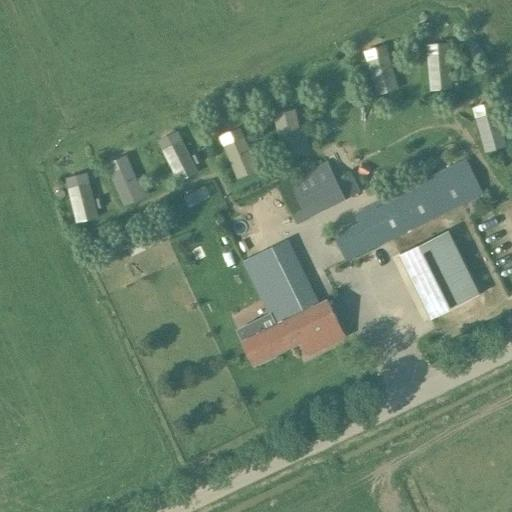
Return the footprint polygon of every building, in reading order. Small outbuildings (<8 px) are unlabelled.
[(423,57),(432,93),(452,88),(443,52),(423,57)] [(378,95),(398,89),(387,53),(367,59),(378,95)] [(506,146),(495,110),(475,117),(486,152),(506,146)] [(301,135),(296,118),(276,122),(285,158),(310,153),(305,134),(301,135)] [(183,136),(164,145),(180,177),(198,168),(196,162),(192,154),(183,136)] [(250,152),(243,136),(224,144),(238,178),(262,168),(255,150),(250,152)] [(197,152),(192,154),(196,162),(201,160),(197,152)] [(362,224),(336,237),(347,261),(484,194),(466,158),(356,212),(362,224)] [(137,177),(130,161),(110,169),(124,202),(148,192),(141,175),(137,177)] [(278,186),(296,224),(348,199),(347,198),(360,192),(351,172),(336,179),(328,161),(278,186)] [(366,175),(370,166),(362,162),(357,171),(366,175)] [(69,183),(78,217),(98,212),(89,178),(69,183)] [(101,196),(95,198),(97,206),(103,204),(101,196)] [(133,226),(120,232),(126,245),(140,239),(133,226)] [(480,294),(448,230),(399,253),(431,318),(480,294)] [(314,306),(283,242),(244,261),(276,325),(263,331),(258,320),(238,330),(254,364),(259,361),(260,363),(275,356),(274,353),(301,340),(308,354),(346,335),(328,299),(314,306)]
